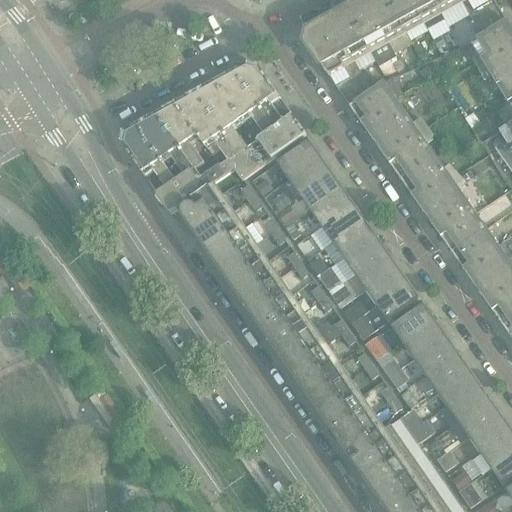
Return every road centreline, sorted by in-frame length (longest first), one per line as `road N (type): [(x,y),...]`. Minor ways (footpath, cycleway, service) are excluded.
road 1 (residential): [(511,392),(264,29)]
road 2 (residential): [(355,511),(166,237),(135,231)]
road 3 (tertiary): [(325,511),(135,231)]
road 4 (residential): [(118,106),(264,29)]
road 5 (residential): [(50,72),(179,0)]
